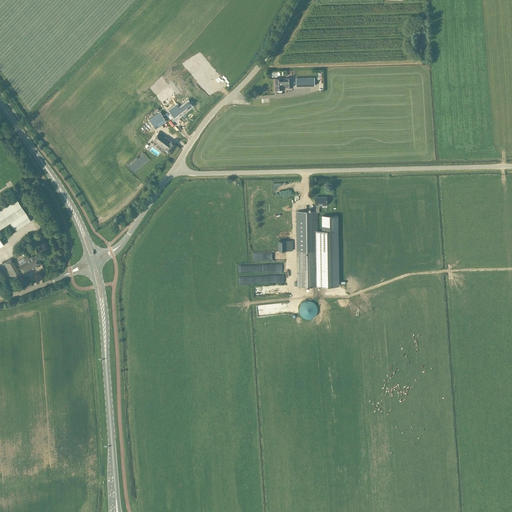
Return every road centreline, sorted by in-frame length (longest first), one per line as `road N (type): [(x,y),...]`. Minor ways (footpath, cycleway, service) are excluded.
road 1 (unclassified): [(175,166),(199,173),(511,166)]
road 2 (tertiary): [(175,166),(263,60),(296,0)]
road 3 (track): [(339,291),(348,296),(409,274),(511,268)]
